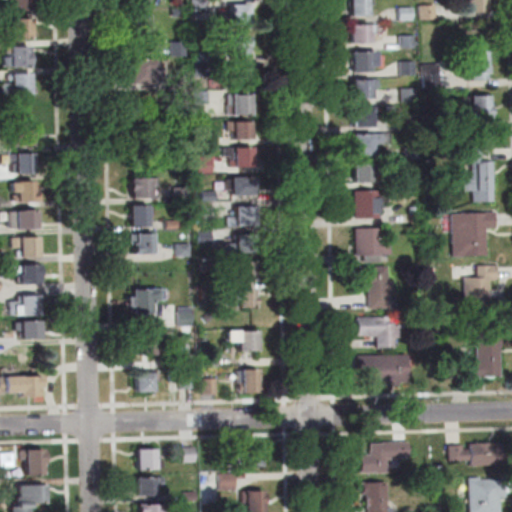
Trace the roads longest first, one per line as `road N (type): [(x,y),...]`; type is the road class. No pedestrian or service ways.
road 1 (residential): [(511,410),(0,426)]
road 2 (residential): [(92,511),(80,0)]
road 3 (residential): [(311,511),(300,0)]
